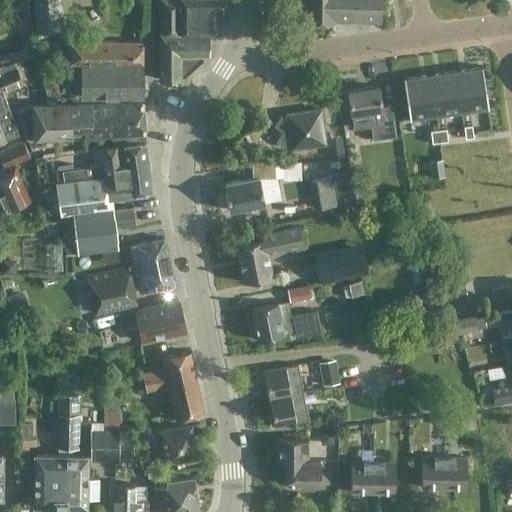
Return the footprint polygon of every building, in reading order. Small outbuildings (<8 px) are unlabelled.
[(13,20),(30,15),(27,0),(20,0),(8,4),(13,20)] [(32,0),(36,33),(64,30),(60,0),(32,0)] [(224,15),(224,0),(159,0),(159,34),(158,79),(179,79),(179,74),(184,74),(201,59),(201,53),(207,53),(207,33),(216,33),(216,15),(224,15)] [(332,24),(332,21),(332,0),(306,0),(306,23),(332,24)] [(332,0),(332,21),(355,22),(355,0),(332,0)] [(355,0),(355,22),(380,23),(380,0),(355,0)] [(140,64),(140,42),(98,41),(98,30),(68,30),(68,63),(140,64)] [(140,96),(140,65),(79,64),(79,75),(78,75),(78,65),(53,65),(40,67),(44,94),(57,92),(56,82),(79,82),(79,96),(140,96)] [(480,67),(455,70),(461,110),(486,106),(486,107),(488,107),(481,66),(480,66),(480,67)] [(15,68),(0,73),(0,141),(17,135),(1,91),(21,84),(15,68)] [(455,70),(429,74),(435,114),(461,110),(455,70)] [(404,77),(403,77),(409,119),(410,119),(410,118),(435,114),(429,74),(404,78),(404,77)] [(391,106),(380,107),(378,87),(347,91),(350,112),(367,110),(371,139),(395,136),(391,106)] [(140,100),(31,106),(32,139),(110,135),(111,147),(99,148),(101,166),(62,171),(63,181),(55,182),(64,254),(116,248),(110,196),(151,191),(145,143),(142,133),(140,100)] [(288,148),(289,149),(323,144),(318,110),(286,115),(287,121),(286,121),(279,116),(272,125),(282,132),(275,141),(285,148),(288,148)] [(473,136),(471,124),(463,126),(465,137),(473,136)] [(445,128),(437,129),(439,141),(447,140),(445,128)] [(439,141),(437,129),(429,130),(431,142),(439,141)] [(341,132),(326,134),(328,149),(343,147),(341,132)] [(0,168),(0,198),(4,209),(28,199),(13,163),(28,157),(22,142),(0,150),(0,158),(3,167),(0,168)] [(441,159),(429,160),(431,177),(443,175),(441,159)] [(273,164),(273,162),(251,162),(251,178),(223,183),(228,209),(263,202),(259,177),(282,177),(282,164),(273,164)] [(344,175),(349,203),(363,201),(358,173),(344,175)] [(308,180),(313,209),(336,205),(331,176),(308,180)] [(302,246),(298,224),(261,232),(263,239),(234,245),(242,282),(271,276),(267,253),(302,246)] [(135,280),(138,292),(173,284),(163,238),(128,246),(133,266),(87,276),(95,312),(136,303),(131,281),(135,280)] [(367,272),(361,241),(313,251),(319,281),(367,272)] [(1,257),(1,272),(15,272),(16,257),(1,257)] [(356,282),(348,283),(351,296),(358,294),(356,282)] [(440,287),(443,301),(467,296),(464,283),(440,287)] [(286,288),(288,301),(309,297),(306,284),(286,288)] [(511,289),(509,290),(508,285),(490,288),(491,298),(510,294),(511,306),(511,289)] [(407,293),(410,316),(438,313),(435,288),(420,290),(420,291),(407,293)] [(23,289),(6,295),(12,311),(29,306),(23,289)] [(184,331),(177,300),(113,314),(116,324),(137,320),(142,340),(184,331)] [(289,315),(286,301),(250,308),(253,324),(251,324),(253,335),(256,334),(257,339),(284,335),(283,333),(292,332),(293,336),(320,331),(316,310),(289,315)] [(511,309),(494,313),(496,322),(511,319),(511,309)] [(459,332),(476,329),(474,316),(456,320),(459,332)] [(511,335),(499,338),(501,347),(511,344),(511,335)] [(201,413),(189,352),(163,357),(165,367),(141,372),(145,392),(169,387),(175,418),(201,413)] [(318,361),(323,385),(335,383),(339,382),(334,358),(320,361),(318,361)] [(267,398),(302,392),(297,365),(262,371),(267,398)] [(0,386),(0,397),(12,397),(12,386),(0,386)] [(511,387),(491,391),(493,404),(511,401),(511,387)] [(306,420),(302,392),(267,398),(272,426),(306,420)] [(56,447),(78,447),(79,394),(57,394),(56,447)] [(0,422),(14,422),(14,397),(12,397),(0,397),(0,422)] [(133,428),(118,429),(118,409),(103,409),(103,429),(89,429),(90,460),(134,460),(133,428)] [(194,455),(189,425),(159,430),(159,432),(143,434),(146,449),(162,446),(164,460),(194,455)] [(320,430),(320,441),(333,441),(333,430),(320,430)] [(306,461),(306,459),(307,439),(276,438),(275,461),(284,461),(305,461),(306,461)] [(63,483),(64,454),(33,454),(32,505),(55,505),(56,483),(63,483)] [(86,455),(64,454),(63,483),(56,483),(55,505),(85,505),(85,496),(97,497),(97,477),(85,477),(86,455)] [(420,487),(442,487),(443,457),(421,456),(420,487)] [(443,457),(442,487),(465,488),(465,457),(443,457)] [(305,461),(305,488),(312,488),(313,483),(328,483),(328,473),(319,472),(319,459),(306,459),(306,461),(305,461)] [(144,465),(147,478),(166,475),(164,461),(144,465)] [(305,488),(305,461),(284,461),(284,483),(297,483),(297,487),(305,488)] [(372,492),(372,461),(350,461),(350,492),(372,492)] [(395,461),(372,461),(372,492),(394,492),(395,461)] [(197,510),(192,476),(166,480),(166,485),(154,487),(154,488),(150,489),(153,510),(164,508),(164,511),(196,511),(196,510),(197,510)] [(142,500),(133,500),(134,485),(108,484),(107,511),(146,511),(147,500),(142,500)]
